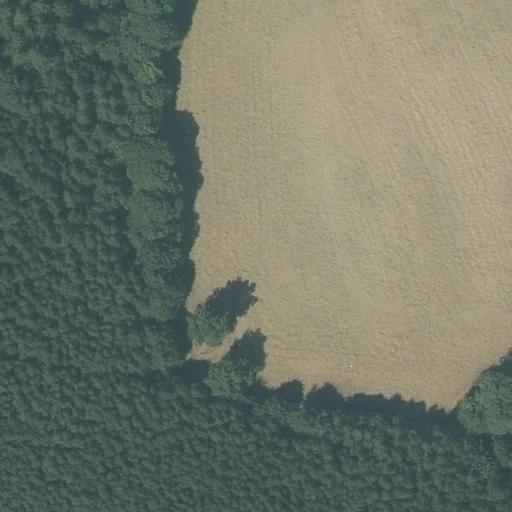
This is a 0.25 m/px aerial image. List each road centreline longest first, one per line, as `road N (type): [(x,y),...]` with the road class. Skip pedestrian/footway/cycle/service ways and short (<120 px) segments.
road 1 (track): [(177,386),(511,440)]
road 2 (track): [(0,361),(177,386)]
